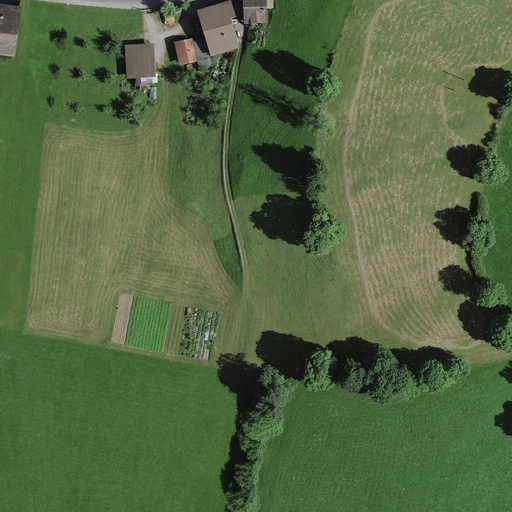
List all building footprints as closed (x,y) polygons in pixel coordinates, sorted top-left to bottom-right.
[(264,0),(246,0),(247,21),(265,20),(264,0)] [(231,34),(227,18),(234,16),(230,4),(204,12),(215,50),(238,42),(235,33),(231,34)] [(0,50),(11,52),(17,8),(2,6),(0,16),(0,15),(0,50)] [(200,68),(211,65),(206,40),(195,43),(200,68)] [(181,46),(184,60),(193,58),(190,44),(181,46)] [(129,75),(151,73),(149,47),(128,48),(129,75)]
